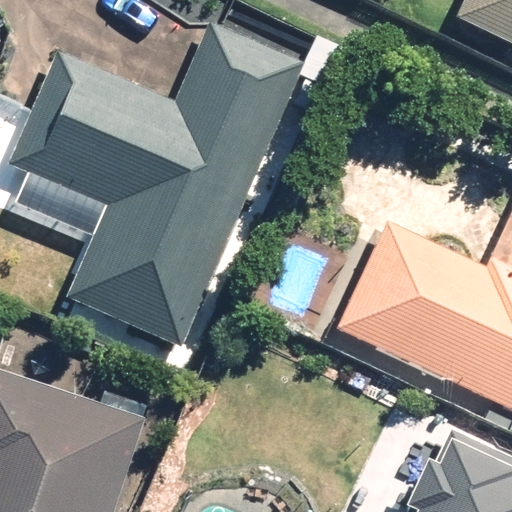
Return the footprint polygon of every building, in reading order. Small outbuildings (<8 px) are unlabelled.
[(511,0),(458,0),(446,26),(511,58),(511,0)] [(162,354),(294,71),(198,26),(160,109),(68,65),(13,183),(96,222),(57,305),(162,354)] [(379,226),(326,334),(511,424),(511,210),(506,208),(474,273),(379,226)] [(0,511),(102,511),(132,426),(0,380),(0,511)] [(417,477),(371,458),(349,511),(511,511),(511,503),(498,498),(510,466),(433,436),(417,477)]
